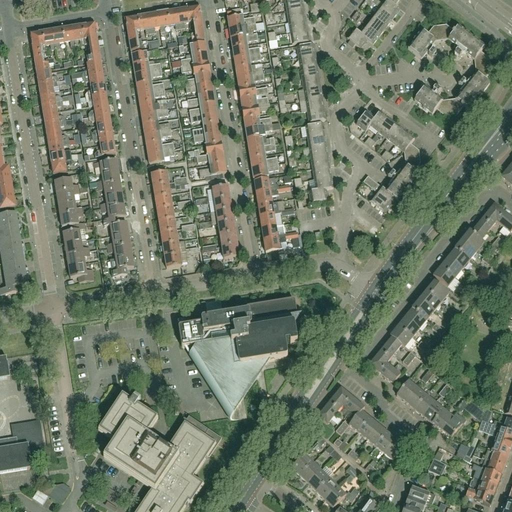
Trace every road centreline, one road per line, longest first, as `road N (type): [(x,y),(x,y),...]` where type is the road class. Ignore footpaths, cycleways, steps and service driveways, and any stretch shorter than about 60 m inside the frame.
road 1 (residential): [(511,205),(500,193),(484,196),(357,364),(358,377),(381,396),(381,411),(418,442),(393,511)]
road 2 (residential): [(152,291),(107,11)]
road 3 (residential): [(51,307),(7,27)]
road 4 (residential): [(253,275),(209,0)]
road 5 (secondary): [(369,299),(247,476)]
road 6 (secondary): [(256,481),(369,299)]
road 7 (secondary): [(374,291),(462,176)]
road 8 (residential): [(74,449),(51,307)]
